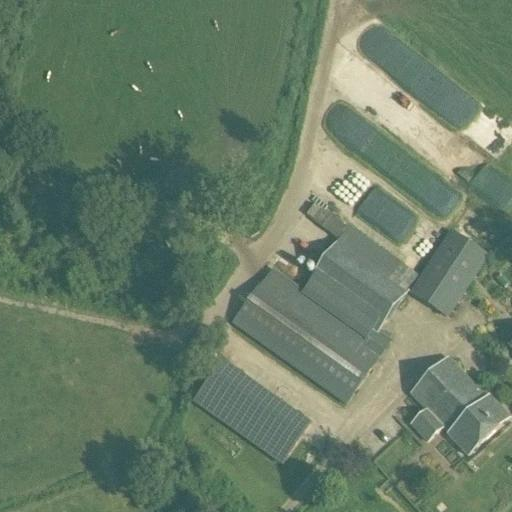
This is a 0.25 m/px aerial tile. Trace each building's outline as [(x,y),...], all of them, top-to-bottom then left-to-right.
[(401,70),(448,112),(462,96),(415,54),(401,70)] [(460,119),(476,128),(487,109),(472,100),(460,119)] [(332,218),(326,226),(342,238),(348,230),(332,218)] [(393,343),(380,333),(410,293),(408,291),(418,277),(401,264),(398,268),(347,232),(304,293),(272,270),(267,278),(233,327),(347,408),(393,343)] [(447,320),(489,257),(451,232),(410,295),(447,320)] [(412,396),(429,415),(414,429),(430,447),(446,432),(450,437),(449,437),(469,459),(511,420),(490,398),(488,400),(450,359),(412,396)] [(288,409),(259,451),(282,467),(311,424),(288,409)]
